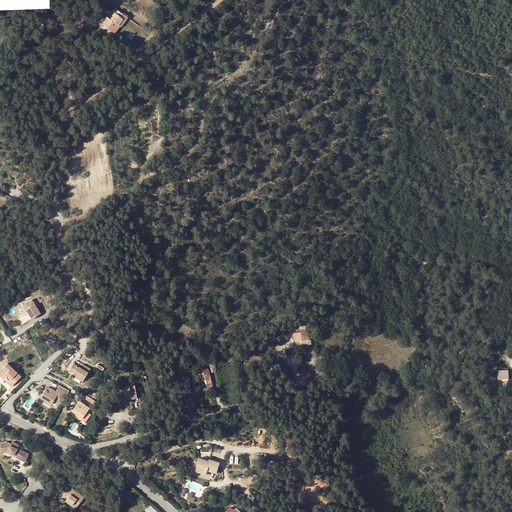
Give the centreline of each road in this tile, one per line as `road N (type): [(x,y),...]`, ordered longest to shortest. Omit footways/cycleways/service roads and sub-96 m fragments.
road 1 (track): [(54,195),(73,110),(221,0)]
road 2 (unclassified): [(0,412),(91,314),(67,261),(54,195)]
road 3 (residential): [(76,450),(312,379)]
